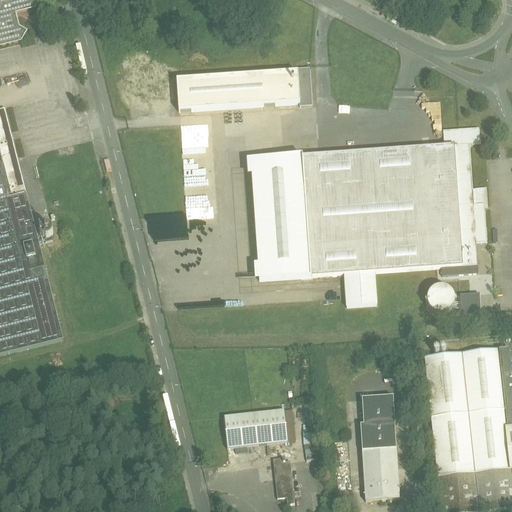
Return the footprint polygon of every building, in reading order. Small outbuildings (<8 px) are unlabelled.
[(0,48),(21,44),(28,33),(19,28),(16,15),(36,11),(41,0),(0,0),(0,359),(65,343),(7,109),(0,110),(0,48)] [(312,108),(309,71),(297,72),(298,76),(178,84),(180,113),(299,105),(299,108),(312,108)] [(471,148),(481,147),(480,131),(444,133),(445,150),(248,162),(249,177),(253,176),(259,267),(255,267),(256,283),(478,269),(477,247),(489,246),(487,212),(489,212),(487,191),(473,191),(471,148)] [(170,249),(176,249),(176,253),(191,253),(191,232),(169,232),(170,249)] [(224,308),(222,282),(215,282),(216,308),(224,308)] [(421,305),(422,311),(444,308),(444,304),(438,305),(437,293),(422,295),(424,305),(421,305)] [(458,316),(480,315),(479,296),(457,297),(458,316)] [(499,352),(425,360),(438,480),(441,511),(503,511),(511,511),(511,370),(511,371),(509,351),(499,352)] [(393,399),(362,401),(364,428),(361,428),(362,454),(396,452),(395,426),(393,399)] [(289,445),(286,414),(225,420),(228,451),(289,445)] [(396,452),(362,454),(366,504),(400,502),(396,452)] [(285,461),(273,462),(278,502),(287,501),(288,507),(295,507),(290,464),(285,464),(285,461)]
